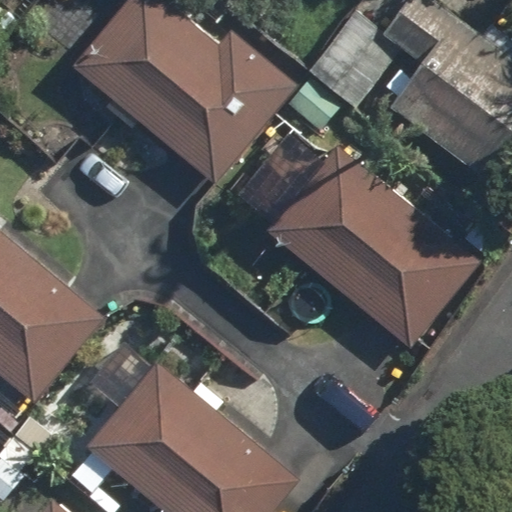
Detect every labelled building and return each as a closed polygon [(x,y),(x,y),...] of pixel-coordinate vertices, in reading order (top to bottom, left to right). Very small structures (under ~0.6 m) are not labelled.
[(130,0),(78,64),(222,182),(305,81),(238,27),(225,43),(172,0),(130,0)] [(511,49),(446,0),(411,0),(389,29),(428,60),(395,103),(489,175),(511,144),(511,49)] [(364,103),(406,46),(360,10),(316,67),(364,103)] [(273,227),(415,344),(485,257),(341,141),(273,227)] [(466,236),(493,256),(510,233),(483,213),(466,236)] [(0,365),(39,398),(108,313),(0,224),(0,365)] [(92,443),(175,511),(271,511),(303,475),(162,358),(92,443)] [(0,457),(0,492),(9,499),(31,472),(5,452),(0,457)] [(43,511),(76,511),(56,496),(43,511)]
